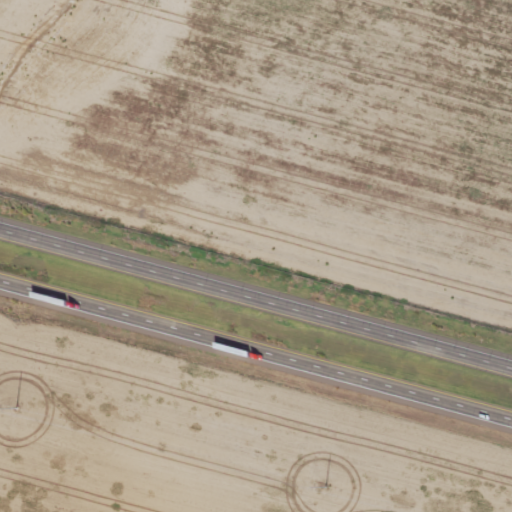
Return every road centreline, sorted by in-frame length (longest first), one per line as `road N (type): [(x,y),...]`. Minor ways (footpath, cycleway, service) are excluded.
road 1 (trunk): [(0,287),(511,426)]
road 2 (trunk): [(511,365),(0,227)]
